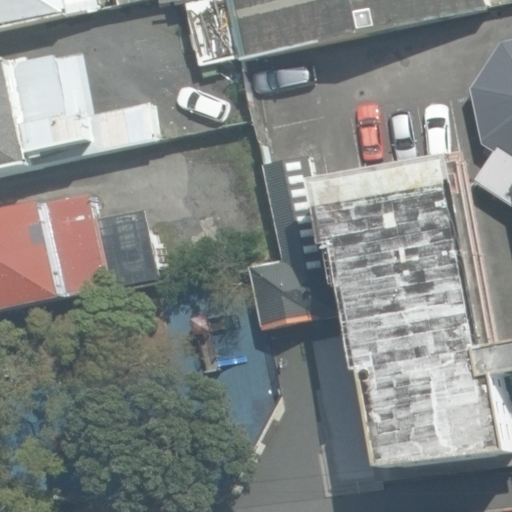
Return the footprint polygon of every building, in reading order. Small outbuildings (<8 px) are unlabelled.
[(0,0),(0,33),(102,13),(99,0),(0,0)] [(210,0),(194,3),(206,67),(243,59),(231,0),(210,0)] [(233,0),(246,61),(491,10),(488,0),(233,0)] [(511,376),(511,377),(511,37),(506,39),(475,90),(486,145),(499,152),(481,182),(511,202),(511,376)] [(0,179),(163,143),(155,104),(101,113),(85,49),(0,65),(0,179)] [(253,267),(266,331),(347,315),(316,158),(270,167),(288,260),(253,267)] [(511,346),(501,348),(466,158),(328,183),(340,251),(348,249),(371,374),(378,373),(395,468),(511,455),(511,377),(511,376),(511,346)] [(0,215),(0,312),(73,298),(165,278),(150,211),(102,222),(96,195),(0,215)]
